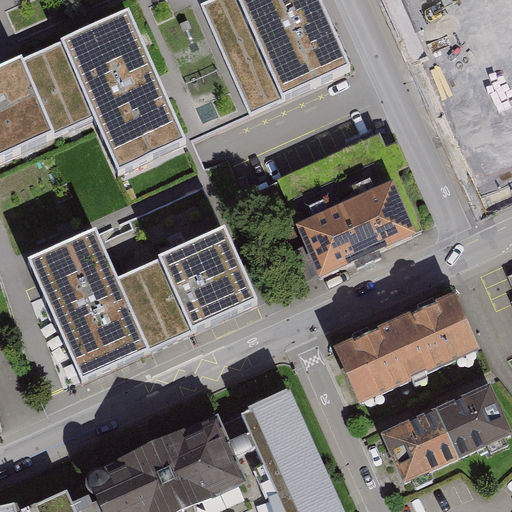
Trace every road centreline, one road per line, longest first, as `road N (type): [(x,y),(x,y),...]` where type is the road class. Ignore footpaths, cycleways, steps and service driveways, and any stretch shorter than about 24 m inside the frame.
road 1 (residential): [(0,468),(299,333)]
road 2 (residential): [(467,262),(350,0)]
road 3 (residential): [(299,333),(379,511)]
road 4 (residential): [(299,333),(467,262)]
